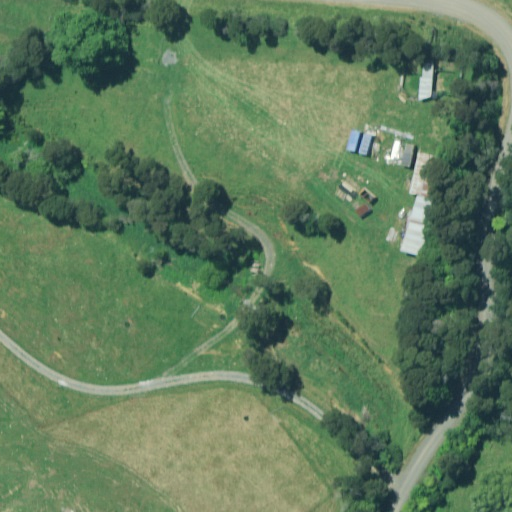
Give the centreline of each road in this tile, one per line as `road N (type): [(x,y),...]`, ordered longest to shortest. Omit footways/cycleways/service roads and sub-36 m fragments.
road 1 (unclassified): [(402,511),(491,371),(511,227)]
road 2 (unclassified): [(511,38),(477,15),(366,0)]
